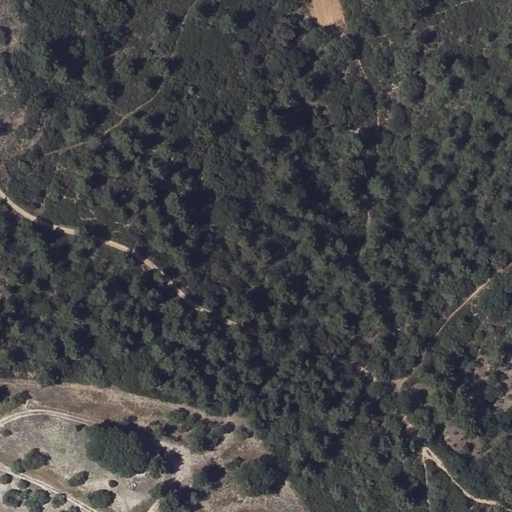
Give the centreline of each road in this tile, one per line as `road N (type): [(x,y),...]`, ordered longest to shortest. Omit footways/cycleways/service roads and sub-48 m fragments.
road 1 (track): [(511,511),(463,489),(428,455),(390,388),(353,362),(219,316),(182,298),(137,255),(63,232),(0,194)]
road 2 (track): [(304,511),(238,421),(131,394),(0,382)]
road 3 (track): [(0,424),(55,414),(152,444),(192,469)]
road 4 (track): [(153,511),(220,450),(226,421)]
